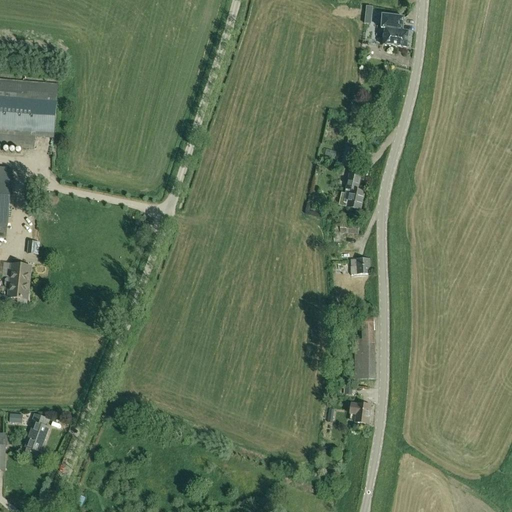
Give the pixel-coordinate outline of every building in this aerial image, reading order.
[(386,30),(385,46),(407,49),(408,32),(403,32),(404,19),(383,16),(382,29),(386,30)] [(0,150),(34,153),(36,136),(40,84),(0,80),(0,150)] [(342,166),(343,166),(354,170),(358,151),(348,148),(347,148),(342,166)] [(351,191),(350,197),(342,195),(339,206),(347,208),(361,211),(365,194),(358,192),(361,177),(349,175),(346,190),(351,191)] [(10,186),(0,185),(0,228),(7,229),(10,186)] [(341,234),(358,235),(359,225),(341,224),(341,225),(335,224),(334,241),(340,242),(341,234)] [(357,260),(357,275),(370,275),(370,260),(357,260)] [(19,266),(12,265),(9,298),(28,300),(31,267),(25,267),(25,265),(19,264),(19,266)] [(353,341),(354,380),(374,380),(374,344),(372,315),(360,316),(361,341),(353,341)] [(351,404),(350,415),(356,416),(355,424),(369,425),(371,406),(351,404)] [(34,422),(35,423),(26,447),(40,453),(49,428),(47,427),(49,420),(36,415),(34,422)]
